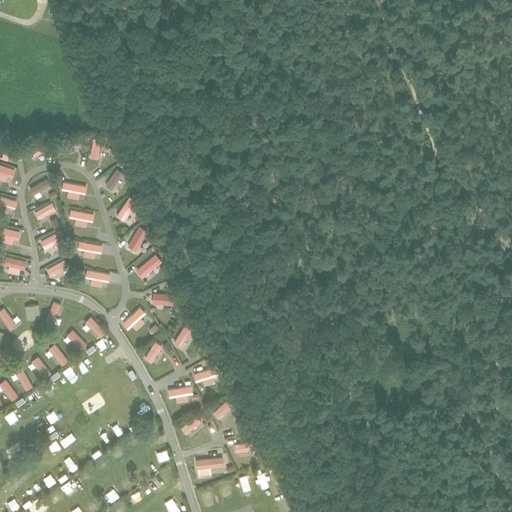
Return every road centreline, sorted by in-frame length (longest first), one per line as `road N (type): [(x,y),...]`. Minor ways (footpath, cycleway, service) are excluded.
road 1 (track): [(327,511),(184,249),(93,0)]
road 2 (track): [(266,395),(299,394),(351,371),(378,372),(409,353),(466,339),(496,363),(489,457),(511,496)]
